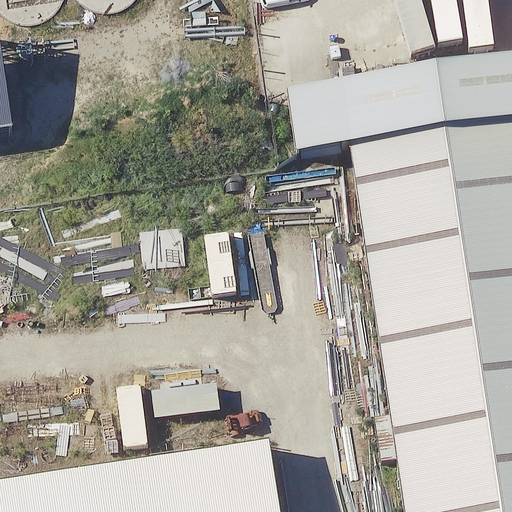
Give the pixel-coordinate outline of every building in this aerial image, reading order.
[(0,0),(0,33),(165,9),(164,0),(0,0)] [(511,87),(475,94),(511,326),(511,87)] [(511,511),(511,326),(475,94),(288,123),(350,511),(511,511)] [(222,412),(219,386),(156,393),(159,419),(222,412)] [(240,511),(234,471),(0,508),(0,511),(240,511)]
